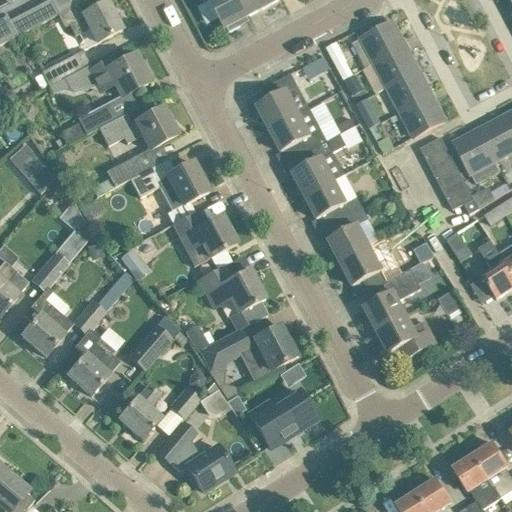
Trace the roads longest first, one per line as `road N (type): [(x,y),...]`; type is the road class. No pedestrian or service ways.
road 1 (residential): [(383,426),(199,83)]
road 2 (residential): [(151,511),(0,377)]
road 3 (residential): [(199,83),(355,0)]
road 4 (residential): [(383,426),(248,511)]
road 5 (residential): [(511,344),(383,426)]
